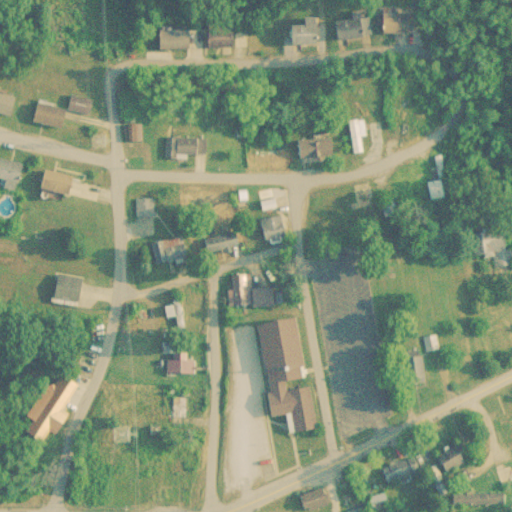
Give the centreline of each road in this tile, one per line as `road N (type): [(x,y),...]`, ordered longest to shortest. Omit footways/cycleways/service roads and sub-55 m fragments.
road 1 (residential): [(21,511),(511,374)]
road 2 (residential): [(454,125),(301,185),(118,175),(0,133)]
road 3 (residential): [(112,66),(122,300),(58,459),(49,511)]
road 4 (residential): [(112,66),(439,59),(462,95),(454,125)]
road 5 (residential): [(122,300),(282,243)]
road 6 (residential): [(219,511),(215,356)]
